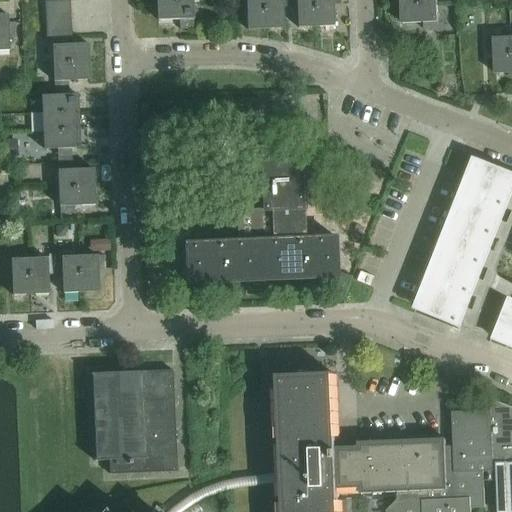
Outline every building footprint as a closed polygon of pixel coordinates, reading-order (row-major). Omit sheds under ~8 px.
[(265,30),(264,0),(238,0),(239,10),(247,9),(247,31),(265,30)] [(283,30),(283,8),(290,8),(289,0),(264,0),(265,30),(283,30)] [(315,28),(314,0),(289,0),(290,8),(297,7),(298,29),(315,28)] [(334,27),(333,6),(340,5),(339,0),(314,0),(315,28),(334,27)] [(71,15),(70,2),(45,3),(46,16),(71,15)] [(194,30),(193,3),(157,4),(158,21),(180,20),(180,31),(194,30)] [(439,30),(438,6),(402,8),(403,25),(425,24),(425,31),(439,30)] [(16,38),(15,24),(8,25),(8,16),(0,15),(0,51),(9,52),(9,38),(16,38)] [(71,26),(71,15),(46,16),(46,27),(71,26)] [(72,38),(71,26),(46,27),(47,39),(52,39),(66,39),(72,38)] [(89,63),(89,45),(67,46),(66,39),(52,39),(53,64),(89,63)] [(511,74),(511,64),(511,39),(486,40),(487,54),(494,54),(495,75),(511,74)] [(90,81),(89,63),(53,64),(54,90),(69,89),(68,82),(90,81)] [(78,114),(78,96),(69,96),(69,89),(54,90),(55,97),(42,97),(42,116),(78,114)] [(286,114),(288,101),(263,98),(261,111),(286,114)] [(79,132),(78,114),(42,116),(43,134),(79,132)] [(80,149),(79,132),(43,134),(44,151),(57,150),(57,156),(71,156),(71,149),(80,149)] [(337,279),(335,238),(306,239),(302,161),(261,163),(264,212),(271,211),(272,241),(186,244),(187,285),(337,279)] [(511,201),(511,175),(475,161),(417,309),(463,327),(511,201)] [(95,188),(94,170),(72,171),(72,164),(58,164),(59,190),(95,188)] [(95,206),(95,188),(59,190),(60,215),(74,214),(74,207),(95,206)] [(99,293),(98,271),(105,271),(105,257),(79,258),(81,294),(99,293)] [(81,294),(79,258),(54,259),(55,273),(62,272),(63,294),(81,294)] [(49,295),(48,273),(55,273),(54,259),(30,260),(31,296),(49,295)] [(31,296),(30,260),(4,261),(5,275),(12,275),(13,297),(31,296)] [(511,299),(509,299),(493,339),(511,346),(511,299)] [(338,511),(338,501),(338,490),(361,489),(361,495),(398,493),(398,502),(388,511),(390,511),(391,511),(390,511),(471,511),(472,510),(486,509),(484,473),(489,473),(489,483),(498,482),(499,508),(506,507),(507,508),(507,509),(509,510),(510,511),(511,511),(511,408),(485,398),(485,399),(491,402),(491,411),(453,413),(454,448),(446,449),(446,440),(336,445),(333,374),(291,376),(290,359),(268,360),(269,387),(278,387),(281,475),(237,481),(220,484),(204,490),(189,498),(175,507),(169,511),(183,511),(194,505),(207,497),(222,492),(238,488),(282,483),(283,511),(338,511)] [(177,473),(172,372),(91,375),(95,462),(109,462),(110,476),(177,473)]
